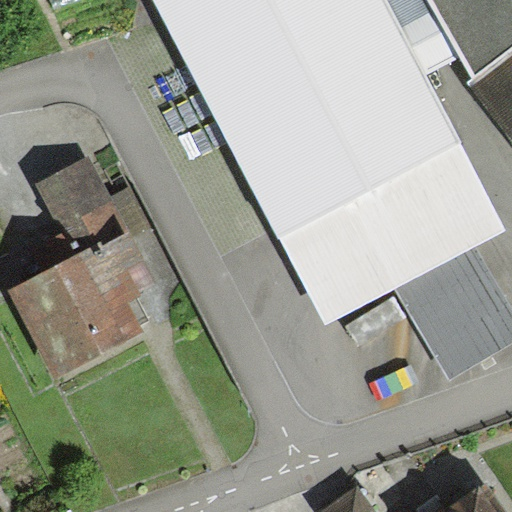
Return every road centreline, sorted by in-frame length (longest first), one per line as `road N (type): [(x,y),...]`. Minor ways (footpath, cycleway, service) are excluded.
road 1 (residential): [(511,386),(337,437),(179,500)]
road 2 (residential): [(0,93),(125,53)]
